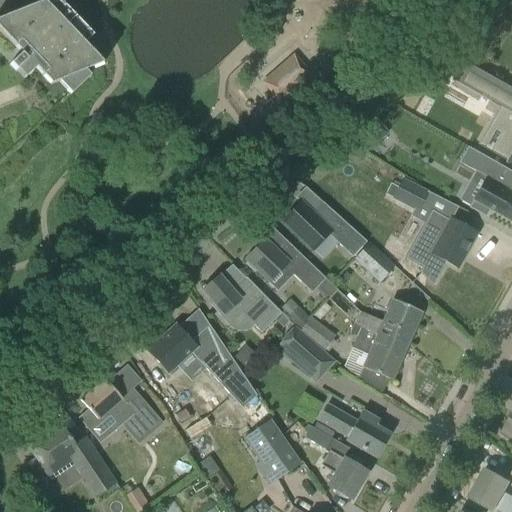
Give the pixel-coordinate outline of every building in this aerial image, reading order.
[(40,76),(50,86),(102,64),(42,1),(0,18),(0,33),(13,48),(19,43),(46,71),(40,76)] [(471,45),(464,58),(478,66),(486,53),(471,45)] [(9,65),(23,80),(34,69),(20,54),(9,65)] [(284,73),(271,84),(283,98),(309,76),(293,58),(280,69),(284,73)] [(463,64),(452,83),(507,114),(501,126),(506,130),(503,135),(493,154),(509,163),(511,165),(511,89),(464,63),(463,64)] [(376,122),(351,143),(365,152),(387,134),(376,122)] [(511,172),(468,148),(460,164),(485,178),(468,209),(484,218),(489,211),(510,223),(511,219),(511,172)] [(393,199),(417,211),(426,193),(402,181),(393,199)] [(300,203),(282,222),(312,251),(327,235),(351,257),(365,242),(321,203),(311,214),(300,203)] [(431,214),(405,259),(423,269),(419,275),(432,288),(446,263),(456,269),(475,234),(458,224),(449,219),(447,223),(431,214)] [(325,279),(285,241),(275,251),(263,240),(244,260),(247,263),(245,265),(253,273),(255,271),(268,283),(280,271),(284,274),(287,271),(310,294),(311,293),(322,281),(325,279)] [(355,258),(353,260),(378,283),(378,282),(391,268),(393,266),(368,244),(355,258)] [(208,305),(218,317),(221,315),(229,323),(241,314),(260,334),(280,314),(245,278),(234,287),(230,282),(226,286),(218,276),(212,281),(211,279),(201,287),(203,289),(201,290),(211,303),(208,305)] [(353,327),(359,330),(375,337),(376,336),(383,339),(384,335),(407,345),(421,313),(392,300),(381,323),(360,314),(353,327)] [(324,304),(312,316),(318,320),(328,309),(324,304)] [(286,317),(296,327),(305,317),(296,307),(286,317)] [(298,332),(323,350),(334,336),(309,318),(298,332)] [(156,335),(143,348),(167,374),(189,353),(241,409),(255,397),(208,326),(190,343),(174,326),(160,340),(156,335)] [(295,357),(291,361),(315,382),(332,362),(293,328),(280,343),(295,357)] [(375,337),(359,330),(351,349),(367,356),(362,368),(391,381),(407,345),(384,335),(383,339),(376,336),(375,337)] [(276,348),(291,361),(295,357),(280,343),(276,348)] [(234,358),(243,365),(251,357),(242,349),(234,358)] [(103,380),(79,401),(87,410),(77,419),(97,442),(129,414),(147,435),(160,424),(130,389),(119,398),(103,380)] [(345,438),(344,440),(375,458),(388,435),(374,427),(377,422),(361,413),(354,423),(325,405),(316,421),(345,438)] [(511,416),(501,433),(511,440),(511,416)] [(263,461),(276,481),(299,465),(269,421),(242,439),(259,463),(263,461)] [(27,447),(46,477),(63,466),(70,462),(71,463),(95,498),(115,485),(95,455),(84,438),(73,445),(58,422),(46,430),(48,433),(27,447)] [(302,439),(323,451),(329,440),(309,428),(302,439)] [(333,475),(326,487),(333,491),(350,501),(366,473),(342,459),(341,461),(327,453),(319,466),(333,475)] [(468,498),(491,511),(492,511),(495,508),(502,511),(511,511),(511,499),(503,494),(509,484),(484,470),(468,498)] [(135,492),(124,498),(133,511),(146,511),(148,511),(135,492)] [(160,511),(181,511),(175,503),(160,511)]
